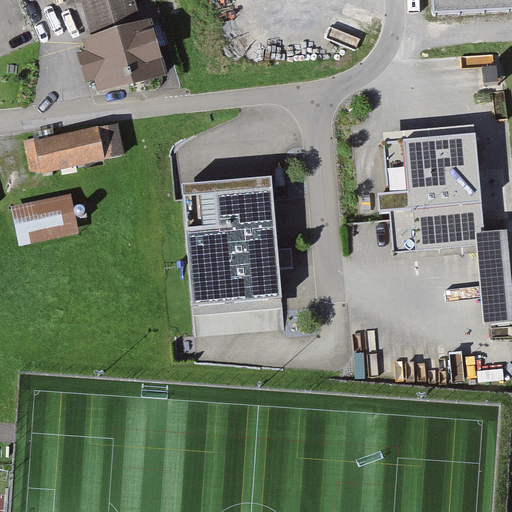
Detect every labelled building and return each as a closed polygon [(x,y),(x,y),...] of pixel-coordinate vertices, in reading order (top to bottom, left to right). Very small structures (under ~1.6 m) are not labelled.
[(154,0),(137,5),(134,0),(68,0),(71,9),(84,5),(94,38),(83,42),(99,95),(167,75),(160,51),(171,48),(156,0),(154,0)] [(511,0),(434,0),(435,18),(511,14),(511,0)] [(118,123),(33,143),(41,177),(127,157),(118,123)] [(488,248),(478,146),(385,154),(395,257),(488,248)] [(270,191),(184,197),(192,311),(278,304),(270,191)] [(71,196),(11,209),(21,250),(80,237),(71,196)]
